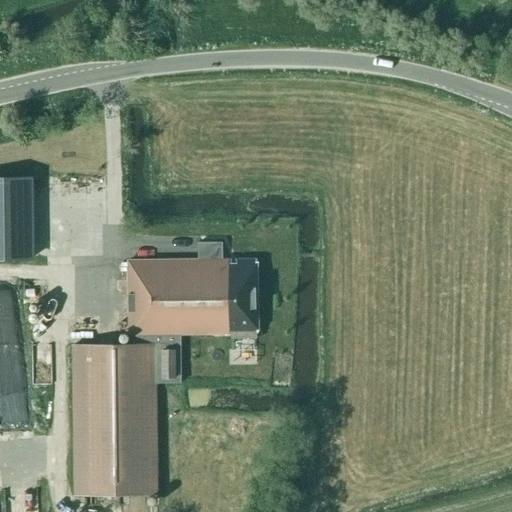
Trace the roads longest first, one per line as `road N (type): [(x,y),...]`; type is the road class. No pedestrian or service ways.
road 1 (tertiary): [(511,104),(429,77),(305,59),(166,65),(0,97)]
road 2 (track): [(114,318),(62,321),(59,447),(0,466)]
